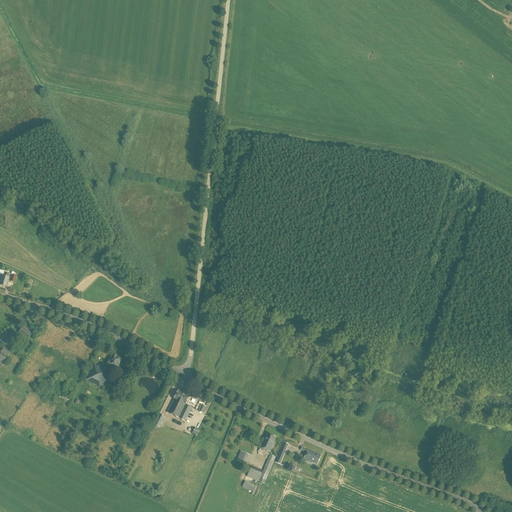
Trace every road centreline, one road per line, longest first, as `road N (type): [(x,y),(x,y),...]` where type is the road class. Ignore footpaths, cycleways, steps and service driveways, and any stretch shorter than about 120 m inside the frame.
road 1 (unclassified): [(183,373),(229,0)]
road 2 (tertiary): [(481,511),(269,422),(183,373)]
road 3 (tertiary): [(183,373),(99,328),(0,296)]
